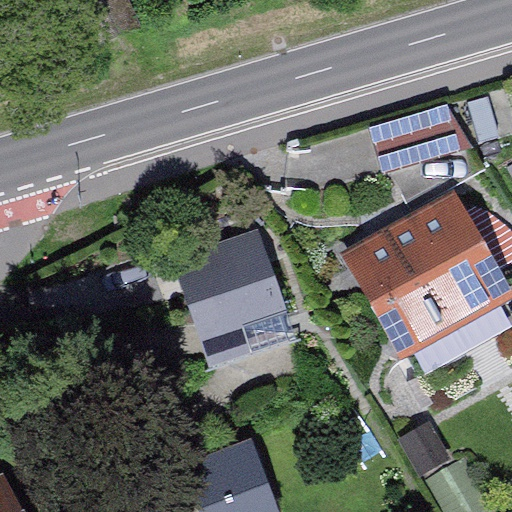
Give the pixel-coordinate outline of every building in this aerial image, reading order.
[(135,0),(76,0),(98,46),(146,22),(135,0)] [(458,101),(377,121),(389,166),(469,145),(458,101)] [(457,199),(330,266),(379,358),(506,291),(457,199)] [(255,273),(167,304),(190,367),(278,336),(255,273)] [(274,511),(250,455),(178,487),(188,511),(274,511)]
